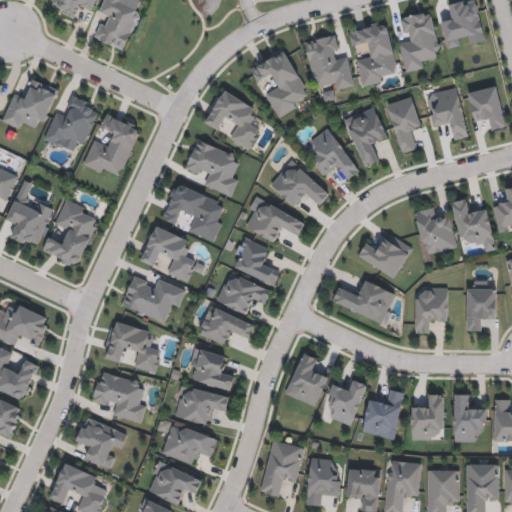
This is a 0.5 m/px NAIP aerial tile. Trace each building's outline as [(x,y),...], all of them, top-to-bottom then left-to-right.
[(96,0),(91,14),(81,10),(77,19),(50,8),(53,0),(96,0)] [(126,50),(97,40),(106,15),(99,13),(104,0),(125,0),(125,2),(142,8),(126,50)] [(425,68),(405,72),(400,41),(406,40),(403,16),(433,11),(440,55),(423,58),(425,68)] [(349,29),(387,21),(398,69),(387,71),(389,80),(362,86),(356,60),(368,58),(365,46),(353,49),(349,29)] [(304,41),(334,35),(338,56),(348,54),(355,86),(335,90),(333,81),(313,85),(304,41)] [(278,117),(265,92),(278,85),(273,75),(258,83),(249,66),(285,48),(311,99),(278,117)] [(58,88),(43,129),(23,121),(20,128),(3,122),(14,93),(25,97),(32,78),(58,88)] [(469,136),(451,140),(447,122),(433,125),(429,106),(438,104),(436,92),(458,87),(469,136)] [(205,123),(224,89),(259,109),(254,120),(263,125),(249,150),(229,139),(238,124),(227,118),(220,131),(205,123)] [(98,112),(82,151),(46,136),(56,112),(65,116),(74,95),(94,103),(91,110),(98,112)] [(420,148),(401,153),(388,103),(414,96),(421,124),(414,126),(420,148)] [(344,119),(375,106),(389,137),(371,144),(379,162),(365,168),(344,119)] [(94,138),(107,143),(111,132),(100,128),(107,112),(142,126),(120,180),(84,165),(94,138)] [(334,167),(323,175),(309,155),(318,150),(311,140),(329,127),(359,170),(344,181),(334,167)] [(203,185),(206,176),(186,168),(197,139),(238,155),(231,173),(240,176),(232,196),(203,185)] [(330,192),(319,206),(304,194),(294,206),(269,185),(291,159),(330,192)] [(0,167),(19,175),(8,201),(0,198),(0,209),(2,210),(0,215),(0,167)] [(215,242),(188,232),(194,217),(182,213),(178,225),(162,219),(176,182),(223,201),(219,212),(226,215),(215,242)] [(502,190),(511,187),(511,228),(498,231),(493,203),(504,201),(502,190)] [(10,237),(14,225),(6,222),(17,193),(53,207),(38,248),(10,237)] [(453,201),(465,198),(467,209),(488,205),(496,249),(487,251),(485,240),(461,245),(453,201)] [(98,221),(80,267),(42,253),(51,230),(53,231),(65,199),(92,209),(89,218),(98,221)] [(245,227),(257,206),(265,211),(270,202),(306,222),(298,236),(281,227),(273,242),(245,227)] [(457,248),(425,254),(416,211),(436,207),(438,216),(451,214),(457,248)] [(193,241),(186,258),(196,262),(188,282),(167,273),(173,259),(163,254),(157,267),(141,261),(156,225),(193,241)] [(414,248),(394,279),(358,256),(368,240),(379,247),(388,232),(414,248)] [(232,266),(246,237),(269,248),(264,259),(283,267),(274,285),(232,266)] [(216,301),(226,279),(235,284),(239,275),(272,290),(266,302),(257,298),(249,316),(216,301)] [(122,305),(133,277),(155,285),(158,277),(186,289),(178,310),(169,306),(163,322),(122,305)] [(385,324),(333,302),(340,285),(359,293),(364,280),(398,293),(385,324)] [(497,320),(486,320),(486,330),(467,330),(467,288),(497,288),(497,320)] [(449,289),(448,323),(427,323),(427,333),(416,333),(416,289),(449,289)] [(16,345),(0,338),(0,307),(9,311),(13,302),(51,317),(40,346),(19,338),(16,345)] [(255,324),(249,337),(241,333),(238,339),(229,334),(224,345),(198,333),(212,304),(255,324)] [(104,358),(113,320),(156,331),(151,349),(161,351),(156,373),(134,368),(138,350),(126,347),(122,363),(104,358)] [(0,346),(20,354),(19,356),(40,365),(26,400),(0,390),(0,346)] [(198,370),(190,368),(195,347),(229,356),(226,369),(236,371),(231,390),(196,381),(198,370)] [(285,394),(303,352),(317,358),(313,368),(330,375),(316,407),(285,394)] [(111,415),(113,406),(93,400),(101,371),(143,382),(138,401),(148,404),(142,423),(111,415)] [(332,419),(335,408),(326,405),(334,382),(347,387),(350,378),(367,384),(352,426),(332,419)] [(211,425),(175,417),(181,394),(190,396),(193,387),(229,396),(226,408),(216,406),(211,425)] [(371,395),(384,398),(386,388),(406,393),(394,440),(362,432),(371,395)] [(444,429),(433,429),(433,440),(411,440),(411,404),(424,404),(424,394),(444,394),(444,429)] [(454,442),(454,394),(473,394),(473,405),(486,405),(485,432),(476,432),(475,442),(454,442)] [(0,431),(0,397),(23,407),(11,436),(0,431)] [(494,399),(511,399),(511,442),(494,442),(494,399)] [(121,450),(112,447),(109,455),(117,458),(113,469),(85,459),(89,449),(76,445),(86,417),(128,432),(121,450)] [(196,465),(162,453),(173,422),(218,438),(211,460),(200,456),(196,465)] [(261,492),(273,440),(306,447),(298,480),(286,477),(282,497),(261,492)] [(318,495),(318,505),(306,504),(311,457),(333,459),(332,471),(343,472),(340,497),(318,495)] [(384,511),(390,460),(422,463),(419,496),(407,495),(405,511),(384,511)] [(100,511),(79,511),(77,511),(83,493),(72,488),(66,504),(51,498),(64,462),(104,477),(99,489),(108,492),(100,511)] [(466,511),(466,464),(499,464),(499,497),(488,497),(488,511),(466,511)] [(203,480),(197,493),(188,488),(181,506),(149,492),(158,470),(166,474),(170,465),(203,480)] [(378,511),(366,511),(367,501),(346,499),(350,467),(382,471),(378,511)] [(428,511),(428,470),(460,470),(460,506),(449,506),(449,511),(428,511)] [(139,511),(146,498),(176,511),(139,511)]
